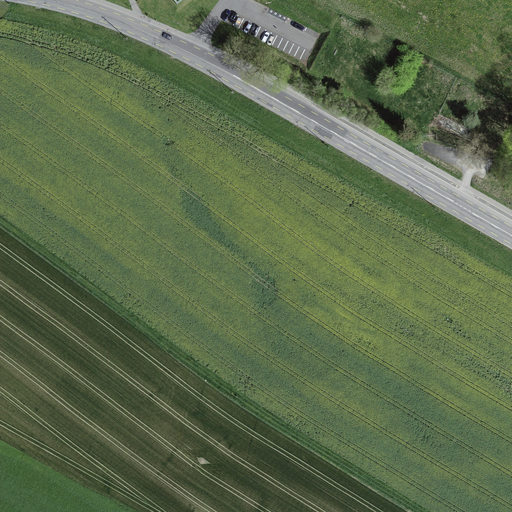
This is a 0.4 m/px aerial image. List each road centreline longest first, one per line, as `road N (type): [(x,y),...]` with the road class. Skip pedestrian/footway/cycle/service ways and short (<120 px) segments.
road 1 (tertiary): [(54,0),(193,54),(511,236)]
road 2 (track): [(0,224),(241,407),(409,511)]
